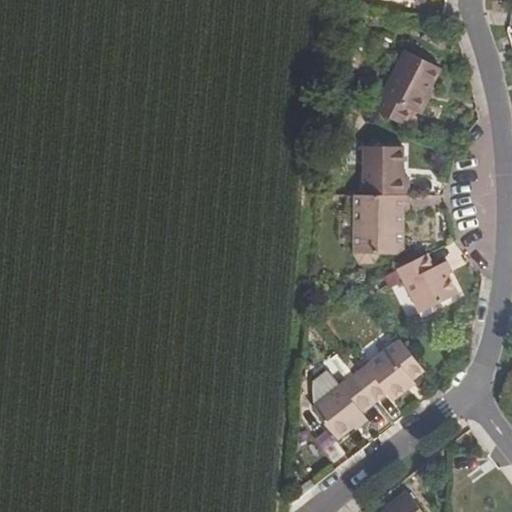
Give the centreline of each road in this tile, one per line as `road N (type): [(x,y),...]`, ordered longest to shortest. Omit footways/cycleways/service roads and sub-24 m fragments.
road 1 (residential): [(469,394),(498,315),(508,173),(470,0)]
road 2 (residential): [(316,511),(469,394)]
